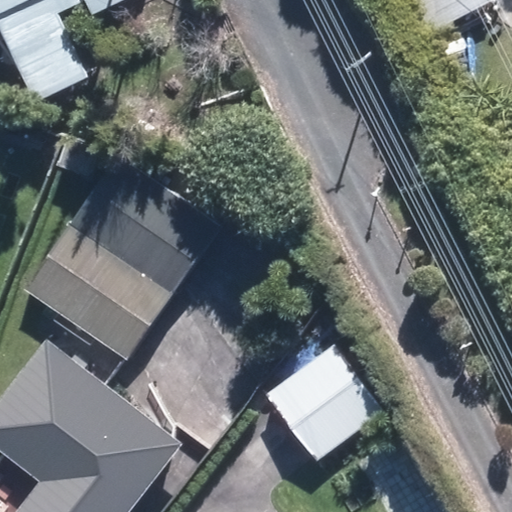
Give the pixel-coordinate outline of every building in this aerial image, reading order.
[(0,0),(0,3),(1,5),(0,5),(0,16),(38,97),(95,70),(59,0),(0,0)] [(411,0),(428,32),(488,0),(411,0)] [(469,115),(507,98),(484,52),(448,69),(469,115)] [(33,214),(59,147),(35,139),(10,206),(33,214)] [(128,358),(179,286),(142,260),(184,201),(178,197),(188,184),(144,154),(136,167),(115,152),(67,219),(72,222),(27,287),(128,358)] [(129,511),(187,437),(50,333),(0,397),(0,440),(44,475),(15,511),(129,511)] [(318,459),(387,408),(337,339),(267,390),(318,459)]
